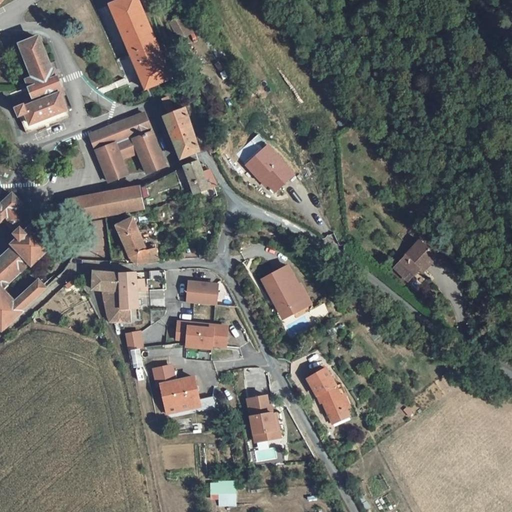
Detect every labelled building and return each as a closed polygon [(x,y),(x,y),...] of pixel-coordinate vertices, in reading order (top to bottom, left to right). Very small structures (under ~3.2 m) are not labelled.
[(175,78),(141,0),(121,0),(112,4),(149,89),(175,78)] [(187,36),(181,17),(173,23),(179,39),(187,36)] [(36,80),(30,82),(37,102),(18,109),(29,135),(71,119),(40,39),(23,47),(36,80)] [(184,158),(203,150),(190,111),(171,118),(184,158)] [(147,115),(94,137),(112,183),(132,175),(124,156),(140,149),(150,171),(167,164),(147,115)] [(282,166),(286,162),(275,149),(271,153),(282,166)] [(282,166),(271,153),(254,166),(252,167),(257,173),(259,175),(262,172),(270,182),(276,188),(295,173),(286,162),(282,166)] [(196,195),(201,193),(216,188),(219,187),(211,168),(204,168),(201,161),(186,167),(196,195)] [(262,172),(259,175),(267,184),(270,182),(262,172)] [(141,188),(80,200),(84,221),(144,208),(141,188)] [(218,195),(216,188),(201,193),(203,199),(218,195)] [(0,331),(61,277),(55,270),(17,304),(4,289),(50,248),(34,230),(40,224),(22,204),(23,203),(15,194),(0,208),(0,221),(3,219),(6,221),(6,220),(18,233),(16,235),(21,241),(16,246),(18,247),(0,263),(0,331)] [(119,225),(125,238),(140,231),(134,218),(119,225)] [(114,264),(114,261),(112,246),(114,245),(112,228),(94,231),(96,244),(84,249),(85,264),(114,264)] [(140,231),(125,238),(127,243),(133,258),(137,256),(140,264),(145,264),(162,259),(158,248),(150,250),(147,247),(140,231)] [(431,253),(416,239),(391,265),(406,279),(416,268),(431,253)] [(202,256),(197,242),(188,245),(194,259),(202,256)] [(416,268),(420,272),(435,257),(431,253),(416,268)] [(294,322),(312,311),(309,307),(305,308),(295,291),(299,289),(287,268),(262,282),(281,316),(288,312),(291,317),(294,322)] [(124,292),(122,275),(95,273),(93,286),(95,288),(108,288),(109,298),(106,299),(107,306),(110,315),(113,323),(127,323),(132,323),(130,310),(126,309),(124,292)] [(138,274),(122,275),(124,292),(139,291),(145,290),(143,278),(139,279),(138,274)] [(192,284),(190,304),(219,307),(220,289),(218,286),(192,284)] [(305,308),(309,307),(299,289),(295,291),(305,308)] [(130,310),(132,323),(143,322),(139,291),(124,292),(126,309),(130,310)] [(288,312),(281,316),(284,321),(291,317),(288,312)] [(229,348),(231,330),(229,328),(217,326),(217,330),(193,328),(194,324),(182,323),(181,340),(191,341),(191,344),(216,347),(229,348)] [(124,332),(128,350),(144,347),(140,329),(124,332)] [(322,395),(330,417),(334,424),(351,416),(347,409),(339,395),(326,371),(308,379),(318,397),(322,395)] [(195,402),(202,400),(198,378),(165,385),(171,414),(196,409),(195,402)] [(347,409),(351,407),(344,393),(339,395),(347,409)] [(197,413),(214,410),(216,397),(202,400),(195,402),(196,409),(197,413)] [(246,404),(255,447),(269,444),(267,436),(278,433),(277,424),(273,425),(272,419),(272,417),(270,409),(267,409),(265,400),(246,404)] [(267,436),(269,444),(280,442),(278,433),(267,436)] [(218,499),(218,506),(236,506),(235,480),(209,481),(210,499),(218,499)]
